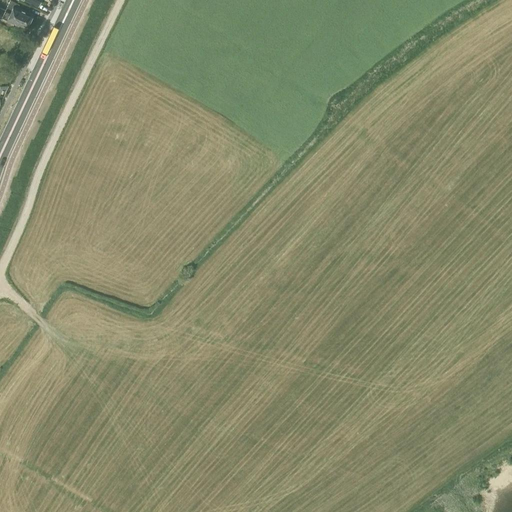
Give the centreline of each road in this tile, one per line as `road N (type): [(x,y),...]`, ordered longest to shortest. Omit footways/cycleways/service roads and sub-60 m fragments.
road 1 (track): [(181,321),(130,345),(63,344),(0,284)]
road 2 (primary): [(0,156),(73,0)]
